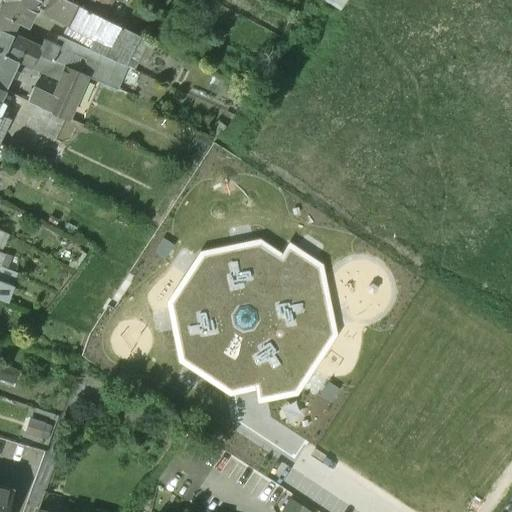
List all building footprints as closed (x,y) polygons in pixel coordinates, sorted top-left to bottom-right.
[(95,13),(67,0),(1,0),(0,3),(0,29),(12,34),(18,23),(27,27),(36,8),(38,9),(40,5),(49,9),(47,14),(110,45),(105,55),(124,64),(139,35),(113,23),(106,18),(103,17),(95,13)] [(101,0),(103,1),(101,6),(107,9),(111,0),(122,0),(129,4),(131,0),(101,0)] [(105,12),(97,9),(95,13),(103,17),(105,12)] [(12,34),(0,29),(0,87),(4,90),(11,75),(16,77),(18,73),(21,75),(23,70),(30,73),(32,68),(6,55),(14,35),(12,34)] [(105,55),(62,36),(58,36),(54,44),(40,39),(37,45),(14,35),(6,55),(32,68),(39,54),(116,89),(127,65),(124,64),(105,55)] [(51,97),(32,88),(26,100),(63,117),(78,124),(89,100),(107,108),(116,89),(39,54),(32,68),(30,73),(37,76),(39,72),(59,80),(51,97)] [(0,97),(4,90),(0,87),(0,135),(8,119),(5,117),(7,112),(2,110),(4,105),(0,103),(0,97)] [(63,117),(37,105),(26,127),(52,140),(63,117)] [(202,254),(170,302),(181,359),(227,389),(233,380),(242,381),(243,388),(256,385),(259,398),(295,391),(332,333),(318,266),(288,247),(280,257),(258,243),(202,254)] [(82,265),(57,297),(98,330),(124,298),(82,265)] [(0,266),(0,300),(1,301),(12,271),(0,266)] [(8,511),(14,490),(0,486),(0,511),(8,511)]
